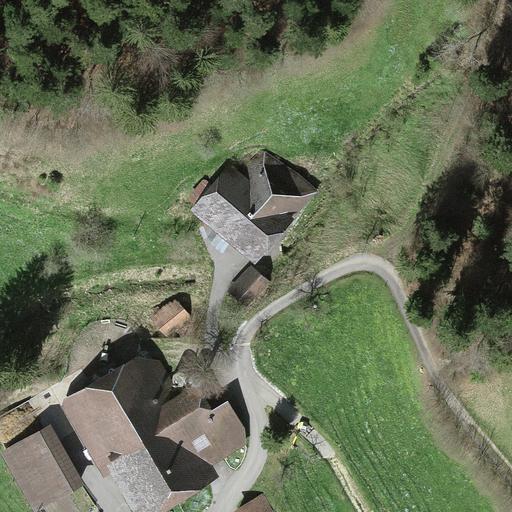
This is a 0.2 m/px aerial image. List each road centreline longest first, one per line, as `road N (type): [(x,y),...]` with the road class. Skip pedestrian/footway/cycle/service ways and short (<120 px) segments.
road 1 (track): [(511,9),(416,224),(383,264)]
road 2 (track): [(243,386),(309,433),(361,511)]
